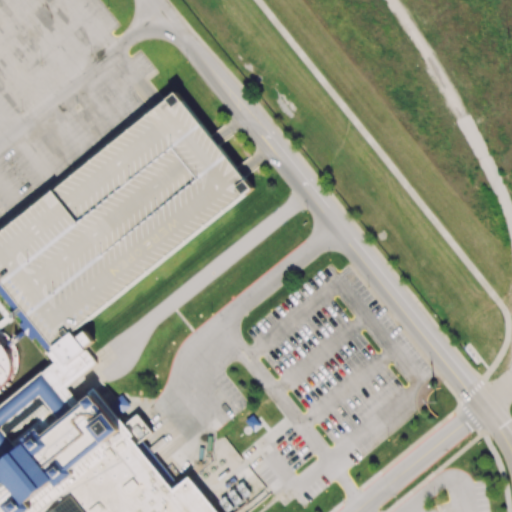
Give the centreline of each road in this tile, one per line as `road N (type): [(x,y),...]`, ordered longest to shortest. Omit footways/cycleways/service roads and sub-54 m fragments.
road 1 (residential): [(249,116),(474,394)]
road 2 (residential): [(155,0),(249,116)]
